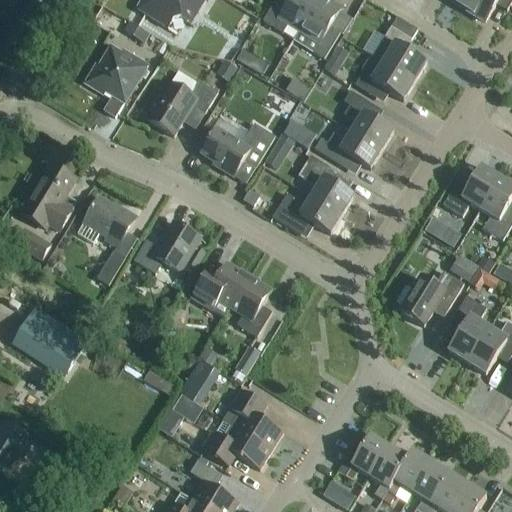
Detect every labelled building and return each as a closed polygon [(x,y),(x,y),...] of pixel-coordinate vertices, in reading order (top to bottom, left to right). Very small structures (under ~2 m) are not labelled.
[(146,0),(138,13),(168,31),(173,23),(181,22),(190,27),(206,3),(205,3),(206,0),(146,0)] [(299,34),(320,0),(291,0),(289,4),(281,0),(277,0),(263,24),(283,36),(289,27),(299,34)] [(304,50),(324,62),(340,36),(330,30),(339,15),(341,12),(321,0),(320,0),(299,34),(310,40),(304,50)] [(445,0),(465,12),(472,0),(445,0)] [(511,0),(472,0),(465,12),(485,25),(496,7),(507,13),(511,4),(511,0)] [(373,59),(415,85),(427,66),(405,53),(417,33),(397,20),(373,59)] [(145,47),(150,39),(140,32),(135,41),(145,47)] [(122,57),(111,51),(100,69),(96,67),(85,86),(104,97),(106,94),(113,98),(104,114),(115,121),(147,68),(124,54),(122,57)] [(247,71),(254,60),(242,53),(236,65),(247,71)] [(333,79),(342,65),(332,59),(324,73),(333,79)] [(415,85),(373,59),(370,61),(367,64),(365,67),(363,71),(362,74),(361,78),(355,88),(375,101),(382,91),(403,104),(415,85)] [(229,86),(237,72),(224,65),(216,78),(229,86)] [(298,86),(292,82),(285,92),(292,96),(302,103),(308,93),(298,86)] [(148,124),(174,140),(183,125),(192,110),(205,117),(218,96),(199,84),(190,98),(171,86),(162,101),(158,99),(154,107),(157,109),(148,124)] [(265,108),(274,96),(260,86),(252,99),(265,108)] [(352,135),(382,154),(394,135),(356,111),(362,101),(350,94),(344,104),(350,108),(344,118),(357,126),(352,135)] [(235,179),(244,163),(256,171),(270,149),(275,141),(253,128),(249,136),(241,148),(217,133),(218,132),(217,131),(201,156),(215,165),(214,167),(234,180),(235,179)] [(334,138),(329,147),(321,142),(314,153),(342,170),(348,159),(361,167),(370,173),(382,154),(352,135),(346,144),(342,141),(341,142),(334,138)] [(290,156),(296,147),(282,138),(276,148),(290,156)] [(469,162),(473,151),(453,145),(450,156),(469,162)] [(332,186),(338,176),(311,159),(298,179),(317,191),(312,200),(342,219),(354,200),(346,195),(332,186)] [(59,235),(72,214),(77,207),(66,200),(76,184),(50,168),(21,217),(46,232),(49,228),(59,235)] [(470,207),(480,213),(500,181),(481,170),(468,191),(458,184),(443,208),(463,220),(470,207)] [(511,188),(500,181),(480,213),(491,220),(483,233),(503,244),(511,228),(511,217),(506,214),(511,204),(511,188)] [(0,209),(0,221),(7,226),(24,199),(11,192),(0,209)] [(254,210),(260,201),(250,195),(244,204),(254,210)] [(342,219),(312,200),(306,209),(287,197),(273,221),(300,237),(308,224),(331,238),(342,219)] [(123,216),(99,201),(84,226),(99,236),(108,241),(106,243),(118,251),(137,221),(124,213),(123,216)] [(400,243),(409,231),(398,223),(389,236),(400,243)] [(435,243),(443,230),(432,223),(424,236),(435,243)] [(179,276),(200,241),(174,225),(159,250),(146,243),(133,264),(155,278),(163,265),(179,276)] [(84,226),(78,236),(94,246),(99,236),(96,234),(84,226)] [(43,266),(53,249),(25,232),(15,249),(43,266)] [(96,285),(108,292),(127,262),(115,255),(96,285)] [(488,277),(494,266),(481,259),(475,269),(488,277)] [(468,282),(475,271),(457,261),(451,271),(468,282)] [(230,311),(249,281),(227,267),(218,282),(208,276),(192,301),(225,321),(230,311)] [(500,267),(494,277),(504,284),(510,273),(500,267)] [(446,318),(464,288),(444,276),(435,290),(421,282),(401,316),(424,330),(436,311),(446,318)] [(249,281),(230,311),(243,319),(237,328),(257,341),(272,315),(262,309),(271,294),(249,281)] [(467,367),(489,332),(479,326),(487,313),(467,300),(448,330),(460,337),(449,355),(467,367)] [(34,315),(16,344),(69,377),(87,348),(34,315)] [(489,332),(467,367),(487,379),(497,360),(507,366),(511,358),(511,328),(508,326),(500,339),(489,332)] [(211,369),(220,353),(209,347),(200,362),(211,369)] [(246,378),(258,357),(248,350),(235,372),(246,378)] [(420,365),(434,377),(443,366),(429,354),(420,365)] [(159,384),(163,390),(158,395),(165,403),(184,388),(172,373),(159,384)] [(477,387),(470,387),(469,377),(463,377),(466,405),(480,404),(477,387)] [(223,425),(272,455),(284,436),(256,419),(263,407),(242,394),(223,425)] [(511,404),(494,395),(486,410),(511,424),(511,404)] [(184,422),(170,413),(157,433),(171,442),(184,422)] [(260,474),(272,455),(223,425),(204,455),(225,468),(232,457),(260,474)] [(0,464),(9,470),(22,451),(0,437),(0,464)] [(371,481),(389,451),(370,440),(352,470),(344,465),(337,475),(353,485),(360,475),(371,481)] [(408,463),(407,463),(389,451),(371,481),(381,488),(375,498),(383,503),(388,495),(389,493),(395,485),(394,485),(408,463)] [(413,496),(431,466),(412,454),(407,463),(408,463),(394,485),(395,485),(389,493),(388,495),(395,499),(396,500),(402,489),(413,496)] [(197,465),(190,477),(198,482),(206,470),(197,465)] [(428,511),(449,478),(431,466),(413,496),(423,503),(417,511),(428,511)] [(156,480),(167,490),(177,479),(166,469),(156,480)] [(453,511),(468,489),(449,478),(428,511),(453,511)] [(192,503),(206,511),(236,511),(240,507),(203,484),(192,503)] [(333,504),(339,494),(329,487),(323,498),(333,504)] [(123,508),(132,494),(122,488),(114,502),(123,508)] [(468,489),(453,511),(479,511),(487,501),(468,489)] [(388,495),(383,503),(390,507),(395,499),(388,495)] [(206,511),(192,503),(191,504),(181,498),(175,508),(172,506),(168,511),(206,511)]
